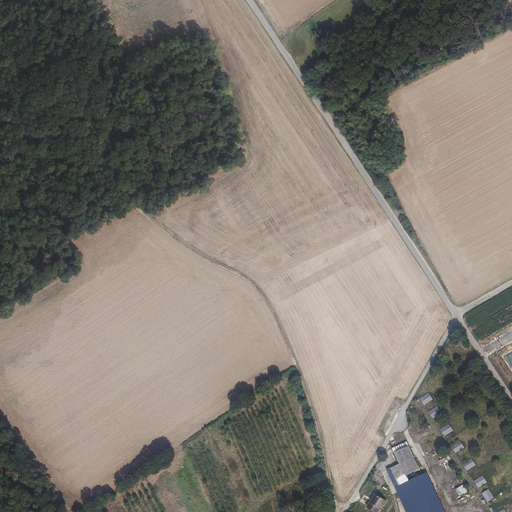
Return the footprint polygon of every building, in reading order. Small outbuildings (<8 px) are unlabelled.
[(419,398),(424,405),(433,399),(428,392),(419,398)] [(428,411),(432,418),(441,412),(437,405),(428,411)] [(440,429),(443,434),(452,429),(449,423),(440,429)] [(423,443),(428,452),(437,448),(432,439),(423,443)] [(402,484),(424,473),(411,446),(396,452),(401,463),(389,469),(397,486),(402,484)] [(471,457),(462,464),(467,470),(476,464),(471,457)] [(448,511),(429,471),(424,473),(402,484),(415,511),(448,511)] [(477,487),(487,482),(483,475),(474,480),(477,487)] [(489,488),(481,492),(487,502),(494,498),(489,488)] [(376,496),(367,509),(370,511),(378,511),(382,508),(383,509),(387,503),(376,496)]
